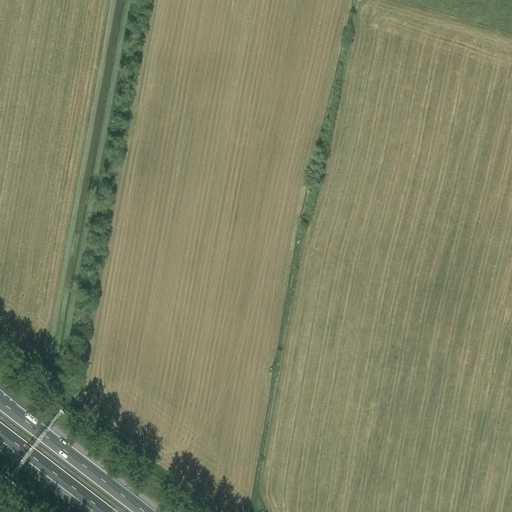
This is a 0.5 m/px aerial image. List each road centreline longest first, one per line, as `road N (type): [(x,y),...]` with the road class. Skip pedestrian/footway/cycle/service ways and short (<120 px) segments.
road 1 (motorway): [(145,511),(0,401)]
road 2 (motorway): [(0,432),(102,511)]
